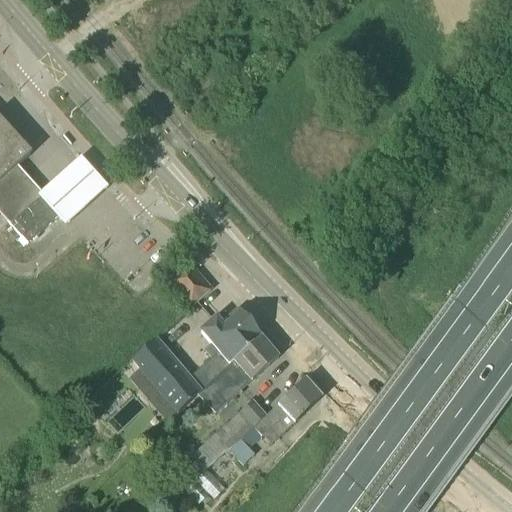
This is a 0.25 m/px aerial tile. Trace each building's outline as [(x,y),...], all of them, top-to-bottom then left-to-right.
[(0,183),(16,169),(30,157),(0,122),(0,183)] [(80,166),(37,204),(65,235),(107,196),(80,166)] [(16,169),(0,183),(0,214),(9,224),(9,225),(27,246),(59,217),(41,196),(40,197),(16,169)] [(159,261),(127,284),(134,293),(166,270),(159,261)] [(186,266),(166,283),(190,310),(210,293),(186,266)] [(203,352),(222,374),(229,368),(228,367),(233,363),(259,339),(245,322),(245,320),(239,314),(234,314),(227,320),(222,315),(200,334),(210,346),(203,352)] [(277,360),(260,340),(259,339),(233,363),(228,367),(229,368),(222,374),(200,394),(199,394),(198,395),(214,416),(250,383),(277,360)] [(179,413),(198,395),(199,394),(153,343),(131,361),(179,413)] [(263,417),(238,440),(248,451),(273,429),(280,436),(320,401),(303,382),(263,417)] [(181,491),(194,480),(205,470),(238,440),(263,417),(250,403),(169,477),(181,491)] [(15,485),(6,475),(0,479),(0,489),(4,495),(15,485)]
